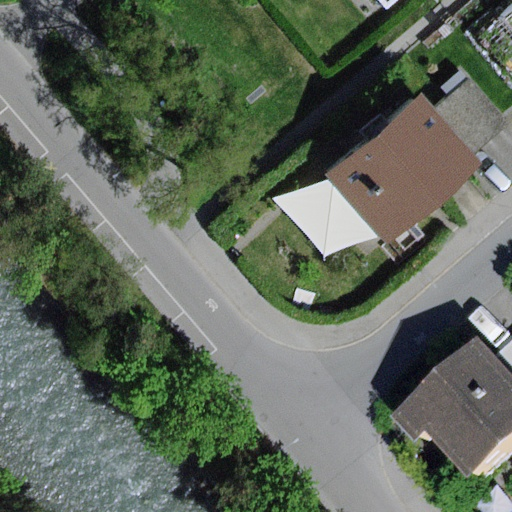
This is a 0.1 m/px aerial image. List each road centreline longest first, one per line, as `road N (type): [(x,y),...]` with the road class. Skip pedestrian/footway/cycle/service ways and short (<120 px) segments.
road 1 (residential): [(0,73),(308,427)]
road 2 (residential): [(511,246),(308,427)]
